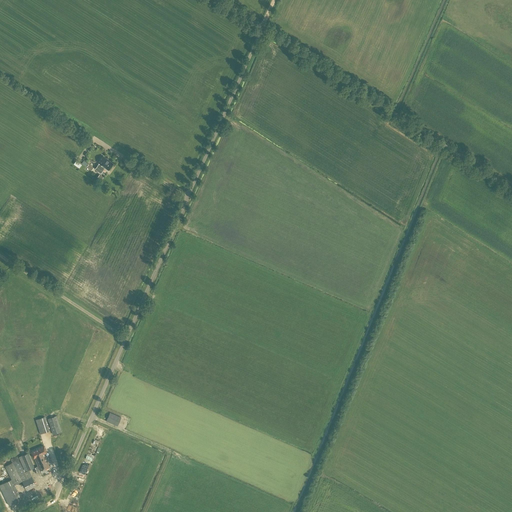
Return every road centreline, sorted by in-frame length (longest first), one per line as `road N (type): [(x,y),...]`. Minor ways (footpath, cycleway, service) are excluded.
road 1 (unclassified): [(55,497),(185,195)]
road 2 (unclassified): [(511,188),(263,27)]
road 3 (unclassified): [(185,195),(263,27)]
